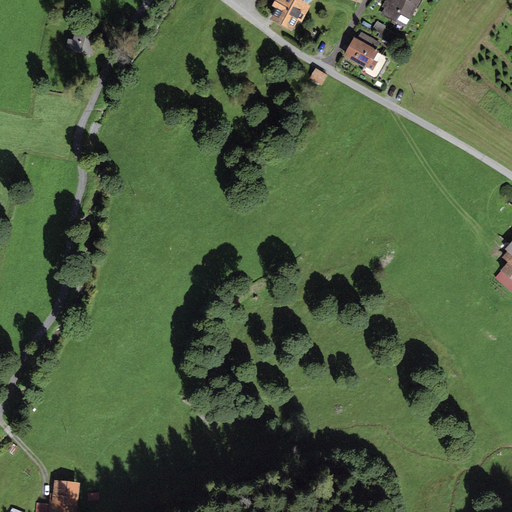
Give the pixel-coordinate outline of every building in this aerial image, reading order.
[(274,0),(271,6),(276,8),(270,19),(292,31),(298,20),(301,22),(310,5),(300,0),(274,0)] [(385,0),(382,6),(384,7),(380,15),(406,28),(420,0),(385,0)] [(386,26),(377,21),(372,29),(379,33),(378,37),(392,45),(398,35),(385,28),(386,26)] [(357,38),(354,36),(343,55),(364,67),(361,72),(376,80),(388,58),(378,52),(379,51),(376,49),(380,42),(361,31),(357,38)] [(73,40),(68,38),(65,48),(92,55),(96,39),(74,33),(73,40)] [(327,75),(315,68),(309,78),(321,85),(327,75)] [(511,239),(504,249),(508,252),(502,258),(507,262),(500,270),(501,271),(496,278),(511,292),(511,239)] [(76,511),(80,483),(54,480),(52,502),(49,502),(49,504),(36,503),(35,511),(76,511)] [(99,492),(87,493),(87,501),(100,500),(99,492)]
